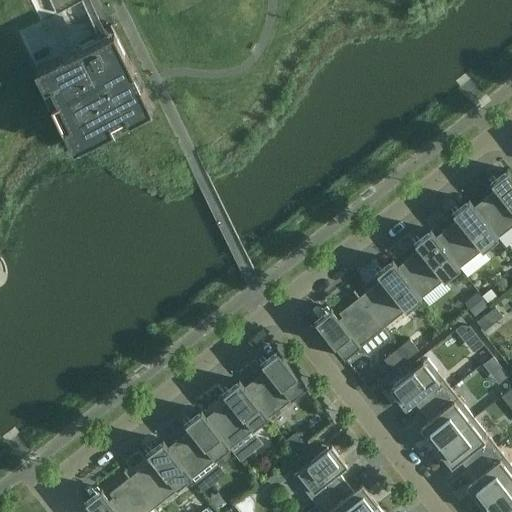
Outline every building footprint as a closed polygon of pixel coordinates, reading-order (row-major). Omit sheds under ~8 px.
[(114,29),(100,36),(35,68),(73,147),(152,108),(114,29)] [(462,127),(488,107),(479,95),(453,114),(462,127)] [(474,205),(473,206),(497,236),(511,224),(511,175),(507,169),(491,181),(499,192),(497,194),(493,190),(474,205)] [(435,236),(459,267),(460,266),(467,274),(489,257),(482,249),(497,236),(473,206),(474,205),(468,199),(453,211),(461,222),(458,224),(455,220),(435,236)] [(397,266),(421,297),(459,267),(435,236),(430,229),(414,241),(423,252),(420,254),(417,250),(397,266)] [(379,280),(359,296),(383,326),(421,297),(397,266),(392,259),(376,271),(385,282),(382,285),(379,280)] [(480,291),(488,301),(497,294),(489,284),(480,291)] [(463,299),(474,312),(486,303),(475,289),(463,299)] [(331,307),(315,320),(320,326),(344,357),(383,326),(359,296),(339,312),(342,316),(339,318),(331,307)] [(483,317),(476,322),(484,332),(491,327),(483,317)] [(460,326),(456,330),(466,343),(476,335),(470,327),(460,326)] [(409,337),(398,346),(407,358),(418,349),(409,337)] [(407,358),(398,346),(383,358),(392,369),(407,358)] [(306,386),(282,356),(277,349),(261,362),(270,373),(267,375),(264,370),(244,386),(268,417),(306,386)] [(500,365),(492,355),(482,362),(490,373),(500,365)] [(414,401),(422,410),(451,387),(427,357),(389,387),(405,408),(414,401)] [(268,417),(244,386),(239,379),(223,392),(232,403),(229,405),(225,401),(206,416),(205,416),(230,447),(268,417)] [(435,446),(474,416),(451,387),(422,410),(429,419),(420,426),(435,446)] [(230,447),(205,416),(206,416),(201,409),(185,422),(193,433),(191,435),(187,431),(168,446),(167,446),(191,477),(230,447)] [(497,445),(474,416),(435,446),(451,467),(460,459),(468,469),(497,445)] [(287,439),(296,450),(304,443),(295,433),(287,439)] [(167,446),(168,446),(162,439),(147,452),(155,463),(152,465),(149,461),(129,476),(153,507),(191,477),(167,446)] [(293,474),(316,504),(346,481),(338,472),(348,464),(331,444),(293,474)] [(481,505),(511,480),(511,464),(497,445),(468,469),(475,478),(466,485),(481,505)] [(293,451),(282,460),(287,466),(298,457),(293,451)] [(279,471),(268,479),(274,487),(285,479),(279,471)] [(146,511),(153,507),(129,476),(109,492),(113,496),(110,498),(101,488),(85,500),(94,511),(146,511)] [(511,511),(511,480),(481,505),(487,511),(511,511)] [(322,511),(365,511),(378,503),(362,483),(353,490),(346,481),(316,504),(322,511)] [(208,495),(216,505),(223,500),(215,489),(208,495)] [(385,511),(378,503),(365,511),(385,511)]
